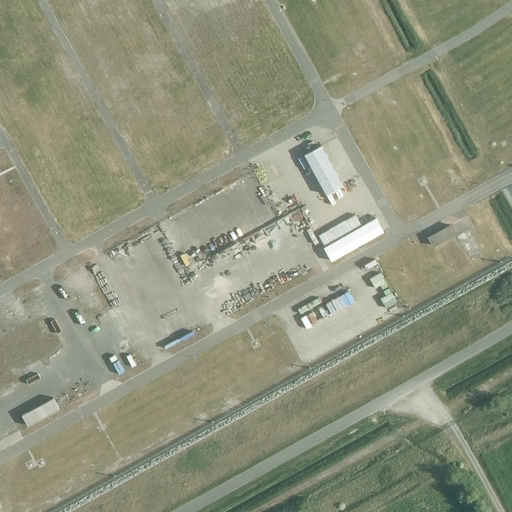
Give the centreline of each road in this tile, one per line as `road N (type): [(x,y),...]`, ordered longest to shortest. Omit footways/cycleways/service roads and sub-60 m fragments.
road 1 (unclassified): [(182,511),(511,328)]
road 2 (track): [(424,377),(500,511)]
